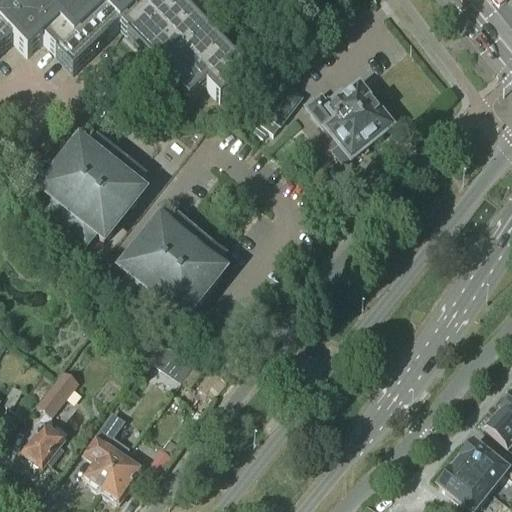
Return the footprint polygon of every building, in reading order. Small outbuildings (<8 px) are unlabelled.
[(0,0),(0,58),(12,47),(28,63),(43,48),(56,61),(55,62),(72,80),(106,47),(105,47),(119,34),(127,42),(127,43),(189,108),(205,92),(207,93),(206,94),(219,107),(227,99),(228,99),(247,82),(169,0),(0,0)] [(272,141),(301,105),(288,95),(260,131),(272,141)] [(377,119),(358,96),(338,112),(333,105),(327,110),(323,106),(319,109),(317,107),(312,111),(310,109),(306,112),(327,138),(320,144),(317,150),(325,160),(331,159),(343,175),(376,149),(375,148),(390,136),(386,132),(388,127),(381,119),(377,119)] [(262,144),(267,137),(261,132),(256,139),(262,144)] [(136,183),(95,150),(87,160),(77,152),(39,197),(50,206),(41,216),(82,249),(90,239),(100,247),(110,235),(105,230),(109,225),(111,226),(119,216),(118,215),(122,209),(127,214),(138,201),(127,193),(136,183)] [(217,262),(176,230),(168,240),(157,232),(147,245),(153,249),(149,255),(147,253),(139,263),(141,265),(136,270),(131,266),(121,278),(131,287),(123,297),(164,329),(172,319),(182,327),(219,281),(208,273),(217,262)] [(83,289),(92,278),(79,268),(70,280),(83,289)] [(232,324),(207,356),(223,368),(248,336),(232,324)] [(163,378),(178,358),(158,350),(147,366),(163,378)] [(211,406),(231,379),(223,376),(217,383),(212,379),(199,396),(211,406)] [(34,444),(22,460),(30,466),(30,470),(35,474),(39,473),(41,475),(46,469),(49,472),(62,456),(58,453),(62,448),(50,438),(52,435),(51,424),(78,389),(62,377),(34,412),(44,420),(37,428),(39,430),(30,441),(34,444)] [(12,414),(22,397),(12,392),(2,409),(12,414)] [(511,401),(499,416),(511,427),(511,401)] [(511,427),(499,416),(484,433),(506,453),(511,446),(511,427)] [(99,498),(100,498),(123,466),(127,459),(129,457),(112,445),(124,429),(111,419),(81,462),(93,470),(82,486),(89,491),(90,495),(95,498),(99,498)] [(144,479),(145,481),(153,486),(178,450),(168,444),(144,479)] [(460,462),(454,470),(488,497),(505,475),(511,480),(511,463),(506,460),(499,469),(472,448),(471,449),(466,450),(460,457),(460,462)] [(123,466),(100,498),(101,499),(102,502),(107,506),(111,506),(117,510),(131,491),(135,494),(145,481),(140,477),(144,471),(127,459),(123,466)] [(438,490),(437,491),(462,511),(476,511),(488,497),(454,470),(449,477),(443,477),(437,485),(438,490)]
